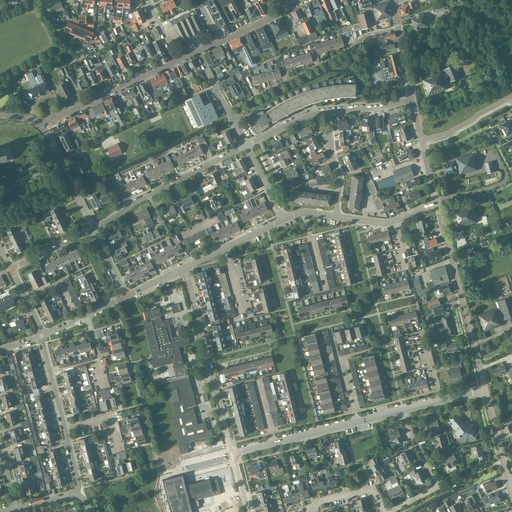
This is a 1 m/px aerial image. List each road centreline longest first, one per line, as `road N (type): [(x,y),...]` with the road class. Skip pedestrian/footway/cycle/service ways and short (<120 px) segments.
road 1 (tertiary): [(484,389),(436,201)]
road 2 (residential): [(232,453),(185,265)]
road 3 (residential): [(398,28),(365,36),(228,112)]
road 4 (residential): [(40,124),(175,61)]
road 5 (residential): [(389,511),(439,486),(403,411)]
